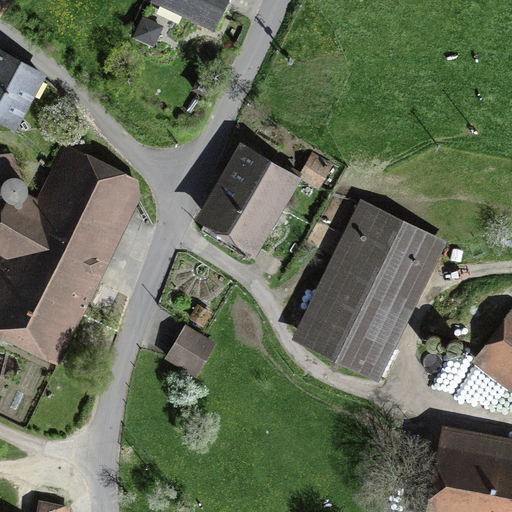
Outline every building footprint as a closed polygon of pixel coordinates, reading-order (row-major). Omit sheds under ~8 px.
[(166,0),(216,23),(227,0),(166,0)] [(163,27),(142,17),(132,36),(154,46),(163,27)] [(0,46),(0,122),(15,131),(48,74),(0,46)] [(196,215),(258,250),(302,173),(240,138),(196,215)] [(135,178),(61,142),(29,208),(8,198),(0,215),(0,240),(18,249),(0,286),(0,323),(62,353),(90,296),(80,292),(135,178)] [(358,197),(293,335),(381,376),(446,239),(358,197)] [(511,302),(470,354),(511,387),(511,302)] [(183,324),(164,354),(194,373),(213,343),(183,324)] [(511,511),(511,435),(437,421),(420,511),(511,511)] [(38,499),(35,511),(67,511),(68,506),(38,499)]
